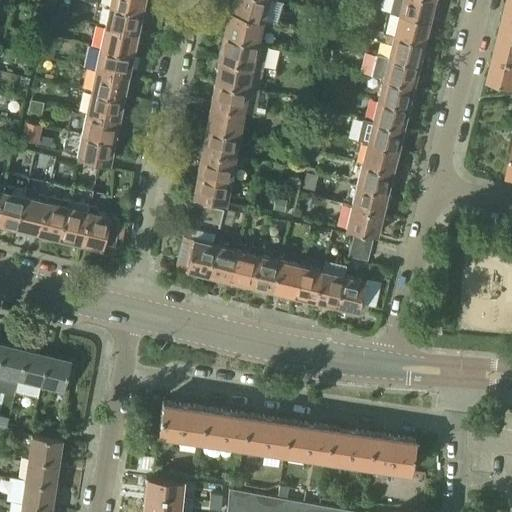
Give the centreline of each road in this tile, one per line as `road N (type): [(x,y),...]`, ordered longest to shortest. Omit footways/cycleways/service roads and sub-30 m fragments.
road 1 (residential): [(124,374),(459,423)]
road 2 (residential): [(191,0),(134,313)]
road 3 (tertiary): [(134,313),(389,366)]
road 4 (residential): [(434,184),(482,0)]
road 5 (residential): [(389,366),(434,184)]
road 6 (residential): [(124,374),(102,511)]
road 7 (tertiary): [(0,280),(134,313)]
